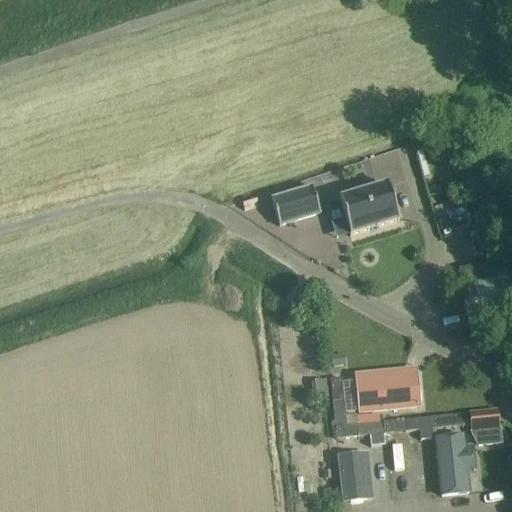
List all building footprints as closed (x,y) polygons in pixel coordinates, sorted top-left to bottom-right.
[(398,222),(388,187),(337,203),(348,238),(373,230),(398,222)] [(279,227),(281,227),(281,226),(319,215),(320,215),(312,188),(311,189),(273,201),(271,201),(279,227)] [(511,320),(511,300),(500,260),(465,270),(470,287),(458,290),(470,333),(511,320)] [(344,356),(331,357),(332,368),(345,367),(344,356)] [(419,412),(415,376),(357,382),(360,417),(419,412)] [(335,429),(357,426),(356,417),(346,418),(342,380),(330,381),(335,429)] [(497,412),(491,413),(469,415),(430,419),(431,431),(470,427),(471,432),(499,429),(498,426),(497,412)] [(432,441),(431,431),(430,419),(382,424),(383,436),(419,432),(420,442),(432,441)] [(380,424),(357,426),(335,429),(336,441),(372,437),(373,445),(384,444),(383,436),(382,424),(380,424)] [(499,429),(471,432),(478,447),(500,445),(499,429)] [(465,435),(438,437),(443,498),(470,495),(468,472),(475,472),(473,449),(466,450),(465,435)] [(368,453),(338,457),(344,503),(374,500),(368,453)]
